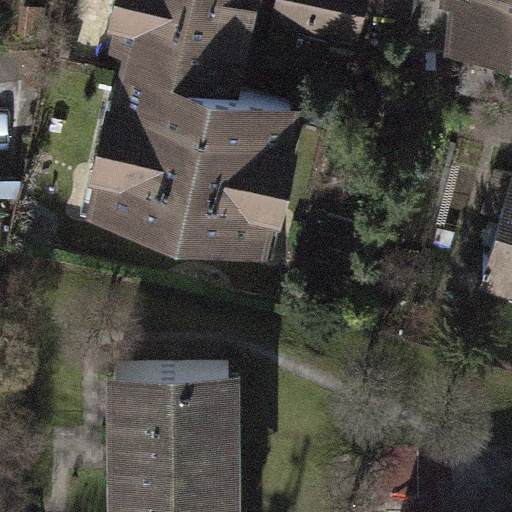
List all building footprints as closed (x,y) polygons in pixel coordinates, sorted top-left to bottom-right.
[(121,0),(114,34),(136,39),(120,105),(109,102),(87,195),(260,235),(292,101),(232,87),(252,0),(121,0)] [(365,0),(277,0),(274,17),(358,34),(365,0)] [(511,50),(511,0),(457,0),(453,45),(511,50)] [(511,281),(511,166),(479,272),(511,281)] [(232,511),(230,359),(118,361),(120,511),(232,511)]
